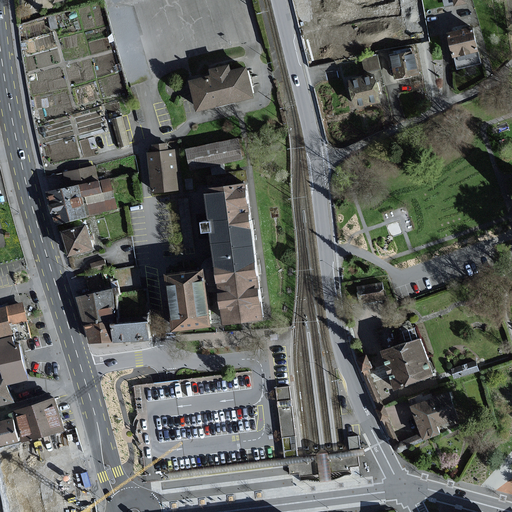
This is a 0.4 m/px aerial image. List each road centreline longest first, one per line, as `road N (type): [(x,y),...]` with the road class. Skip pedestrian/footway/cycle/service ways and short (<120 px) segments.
road 1 (primary): [(81,366),(24,176),(0,47)]
road 2 (residential): [(317,161),(336,325),(379,443)]
road 3 (residential): [(511,66),(439,109),(317,161)]
road 4 (residential): [(81,366),(139,357),(254,358),(262,370)]
road 5 (residential): [(403,491),(224,511)]
road 6 (residential): [(280,0),(317,161)]
